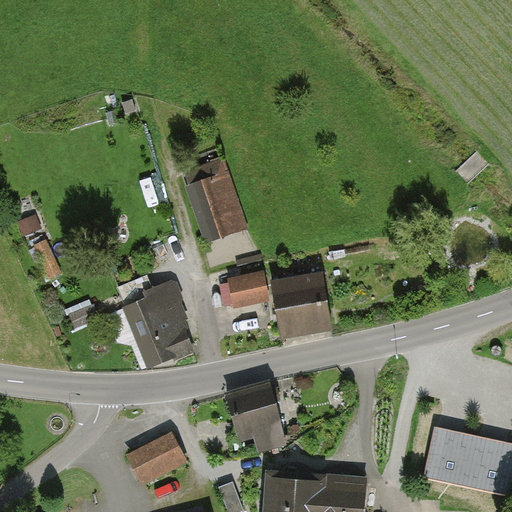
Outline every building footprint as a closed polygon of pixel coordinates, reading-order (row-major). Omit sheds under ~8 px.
[(210,242),(251,230),(231,162),(190,174),(210,242)] [(47,282),(65,273),(39,217),(21,226),(47,282)] [(276,303),(269,274),(234,281),(241,311),(276,303)] [(282,280),(288,339),(342,333),(335,275),(282,280)] [(127,308),(147,371),(204,352),(181,283),(141,296),(143,303),(127,308)] [(74,332),(107,321),(102,307),(69,318),(74,332)] [(296,446),(284,388),(236,398),(245,440),(262,436),(266,452),(296,446)] [(511,495),(511,445),(436,429),(426,479),(511,497),(511,495)] [(177,435),(132,460),(148,489),(193,465),(177,435)] [(372,511),(375,476),(258,470),(256,509),(275,510),(274,511),(372,511)]
